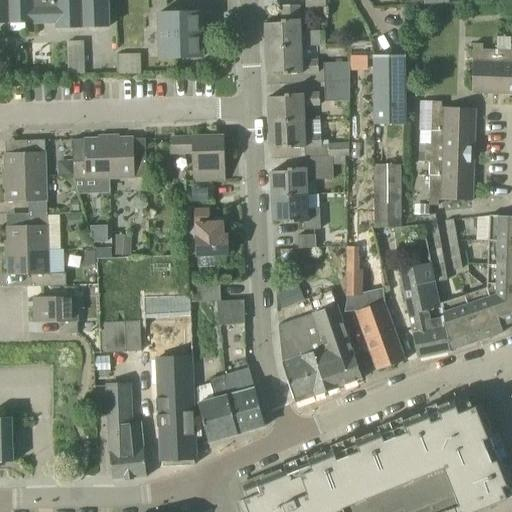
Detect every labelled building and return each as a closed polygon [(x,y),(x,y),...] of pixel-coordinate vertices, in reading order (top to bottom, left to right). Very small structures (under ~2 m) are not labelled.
[(0,0),(0,24),(57,23),(58,29),(109,28),(108,0),(0,0)] [(325,8),(325,0),(305,0),(306,9),(325,8)] [(266,48),(301,47),(300,6),(282,7),(282,23),(265,24),(266,48)] [(160,36),(202,35),(202,12),(159,13),(160,36)] [(203,58),(202,35),(160,36),(160,59),(203,58)] [(69,41),(70,73),(87,72),(85,40),(69,41)] [(495,94),(496,51),(483,50),(483,45),(474,44),(472,93),(495,94)] [(511,94),(511,45),(511,46),(511,51),(496,51),(495,94),(511,94)] [(284,75),(303,74),(319,73),(318,61),(302,62),(301,47),(266,48),(267,73),(284,72),(284,75)] [(375,125),(405,125),(405,57),(374,57),(375,125)] [(324,83),(348,82),(348,63),(323,64),(324,83)] [(349,101),(348,82),(324,83),(325,102),(349,101)] [(269,122),(304,121),(304,106),(320,106),(320,94),(303,95),(303,94),(285,95),(285,97),(268,98),(269,122)] [(475,132),(476,109),(442,108),(442,102),(432,102),(432,131),(475,132)] [(348,144),(322,145),(321,135),(305,136),(304,121),(269,122),(270,147),(287,147),(288,149),(305,148),(306,158),(332,157),(349,156),(348,144)] [(474,155),(475,132),(432,131),(431,145),(426,145),(425,153),(474,155)] [(224,167),(224,166),(223,137),(193,138),(172,139),(172,153),(194,153),(195,182),(225,181),(225,180),(222,180),(221,167),(224,167)] [(134,161),(134,139),(134,138),(109,139),(110,179),(147,178),(147,160),(134,161)] [(74,181),(110,179),(109,139),(85,140),(85,162),(73,162),(74,181)] [(28,153),(5,154),(6,179),(46,177),(45,141),(27,141),(28,153)] [(473,178),(474,155),(425,153),(425,163),(431,163),(430,177),(473,178)] [(333,180),(333,166),(332,157),(306,158),(306,168),(288,169),(288,172),(271,172),(272,196),(307,195),(307,181),(323,180),(333,180)] [(60,166),(60,176),(72,176),(72,164),(62,164),(60,166)] [(375,166),(375,229),(401,228),(400,166),(375,166)] [(29,202),(29,214),(30,214),(48,214),(46,177),(6,179),(7,203),(29,202)] [(473,202),(473,178),(430,177),(429,206),(439,206),(439,201),(473,202)] [(320,230),(319,210),(308,210),(307,195),(272,196),(273,222),(290,221),(290,223),(308,223),(308,230),(320,230)] [(189,255),(198,255),(198,256),(228,255),(227,236),(223,236),(223,223),(209,224),(208,211),(196,211),(197,227),(188,228),(189,255)] [(7,227),(8,252),(49,251),(48,214),(30,214),(30,226),(7,227)] [(82,214),(68,215),(69,229),(83,228),(82,214)] [(431,264),(435,283),(448,281),(436,215),(422,217),(431,264)] [(487,286),(501,326),(511,322),(511,216),(489,216),(487,286)] [(463,269),(454,220),(444,222),(454,271),(463,269)] [(93,243),(108,242),(107,226),(91,226),(91,236),(93,236),(93,243)] [(116,236),(115,254),(131,255),(132,237),(116,236)] [(316,249),(315,236),(298,236),(298,249),(316,249)] [(8,252),(8,262),(9,276),(31,275),(31,276),(32,288),(67,287),(66,274),(49,274),(49,251),(8,252)] [(439,306),(435,283),(431,264),(400,271),(403,288),(409,315),(419,359),(450,352),(442,318),(442,319),(431,321),(429,312),(441,310),(440,305),(439,306)] [(361,296),(361,272),(347,272),(347,296),(361,296)] [(221,301),(220,282),(191,283),(191,298),(191,303),(217,301),(217,302),(221,301)] [(284,307),(308,300),(303,285),(280,292),(284,307)] [(504,333),(501,326),(487,286),(487,289),(470,295),(486,339),(504,333)] [(363,379),(362,377),(332,291),(309,300),(314,314),(339,387),(363,379)] [(452,301),(468,345),(486,339),(470,295),(452,301)] [(60,335),(78,334),(77,297),(36,298),(37,324),(60,323),(60,335)] [(220,326),(245,325),(245,324),(245,323),(244,301),(221,302),(221,301),(217,302),(220,326)] [(452,351),(468,345),(452,301),(440,305),(441,310),(442,318),(450,352),(452,351)] [(356,312),(378,371),(405,361),(384,302),(356,312)] [(339,387),(314,314),(279,326),(283,363),(282,363),(296,403),(314,397),(315,397),(339,389),(339,387)] [(140,322),(101,324),(103,353),(141,352),(140,322)] [(195,459),(193,364),(158,365),(159,385),(162,461),(195,459)] [(227,395),(238,435),(265,427),(255,388),(252,379),(252,378),(251,378),(250,373),(249,370),(250,370),(250,369),(249,370),(249,369),(225,375),(227,395)] [(209,443),(238,435),(227,395),(225,375),(209,380),(210,385),(197,388),(198,404),(209,443)] [(147,478),(145,461),(144,447),(142,432),(130,433),(129,405),(128,385),(107,386),(109,425),(110,451),(113,481),(114,481),(145,477),(145,478),(147,478)] [(339,511),(343,511),(342,511),(475,511),(511,497),(511,492),(504,474),(509,472),(508,470),(507,471),(503,461),(503,460),(502,459),(499,460),(490,438),(494,437),(493,435),(489,425),(490,425),(489,423),(488,424),(487,420),(488,420),(487,418),(486,419),(482,408),(481,405),(472,409),(468,397),(445,406),(445,405),(443,405),(444,407),(416,418),(416,416),(414,417),(415,418),(369,436),(369,435),(367,436),(368,437),(322,455),(321,454),(320,455),(320,456),(309,461),(310,464),(299,468),(288,473),(286,470),(278,473),(277,472),(276,473),(276,474),(273,475),(272,474),(271,475),(271,476),(267,477),(267,476),(266,477),(266,478),(243,487),(248,499),(239,502),(243,511),(339,511)] [(0,463),(14,463),(13,418),(0,418),(0,463)]
